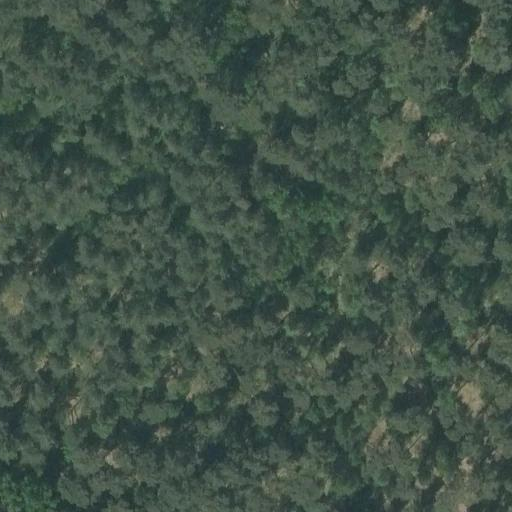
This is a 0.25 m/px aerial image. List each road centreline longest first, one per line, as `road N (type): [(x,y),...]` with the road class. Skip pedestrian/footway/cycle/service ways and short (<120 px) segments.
road 1 (track): [(239,0),(188,76),(237,107),(297,171),(35,481),(82,511)]
road 2 (track): [(58,0),(188,76)]
